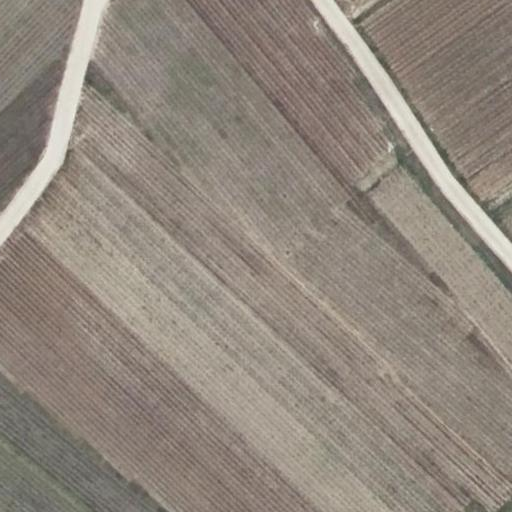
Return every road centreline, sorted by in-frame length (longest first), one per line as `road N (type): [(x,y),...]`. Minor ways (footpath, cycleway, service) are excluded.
road 1 (track): [(322,0),(463,210),(511,258)]
road 2 (track): [(100,0),(67,119),(26,210),(0,241)]
